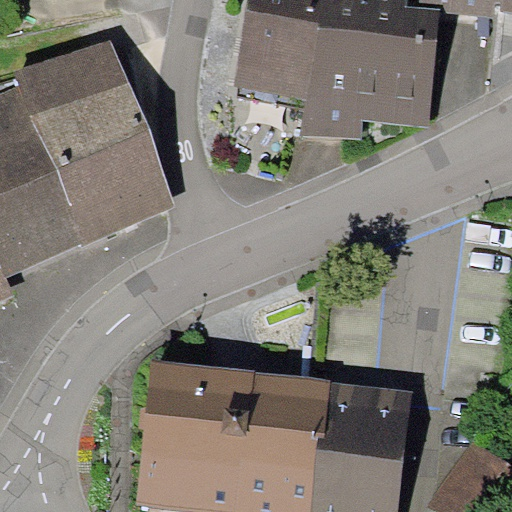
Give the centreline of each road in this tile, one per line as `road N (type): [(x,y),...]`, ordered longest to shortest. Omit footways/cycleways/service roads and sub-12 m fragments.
road 1 (unknown): [(432,168),(438,371),(429,511)]
road 2 (residential): [(10,499),(70,377),(140,296),(224,253)]
road 3 (residential): [(224,253),(511,129)]
road 4 (residential): [(195,0),(180,123),(224,253)]
